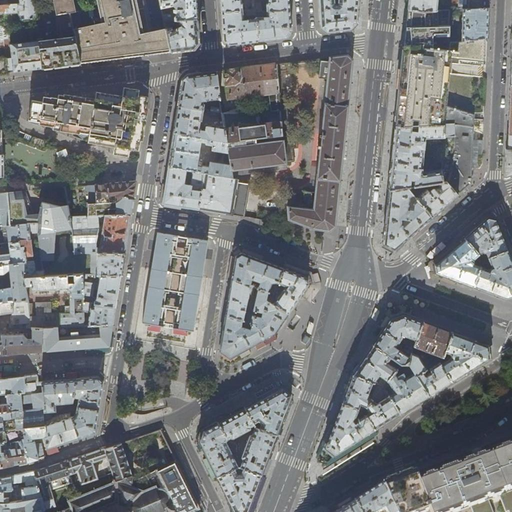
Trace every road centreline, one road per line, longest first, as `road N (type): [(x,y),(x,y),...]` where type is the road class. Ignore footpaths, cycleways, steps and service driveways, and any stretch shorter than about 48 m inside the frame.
road 1 (residential): [(174,415),(107,440),(144,215)]
road 2 (secondary): [(354,269),(377,40)]
road 3 (residential): [(355,475),(408,420),(511,352)]
road 4 (residential): [(500,0),(494,191)]
road 5 (residential): [(355,475),(480,430),(511,406)]
road 6 (residential): [(227,228),(206,351),(221,390)]
road 7 (residential): [(151,174),(164,67),(213,59)]
road 8 (secondary): [(279,497),(325,370)]
road 9 (residential): [(392,278),(494,191)]
road 10 (residential): [(354,269),(227,228)]
